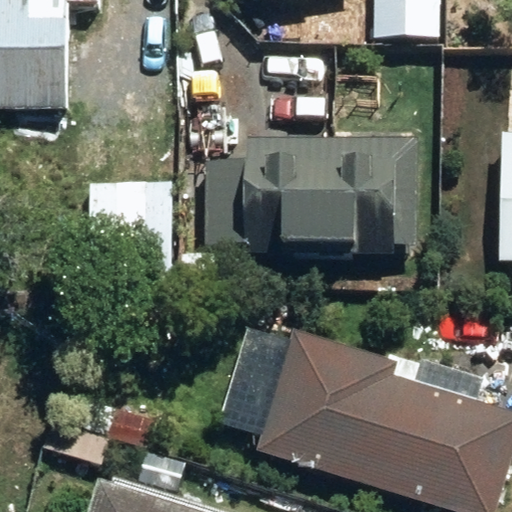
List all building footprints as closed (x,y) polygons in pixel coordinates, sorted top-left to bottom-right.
[(0,0),(0,106),(73,109),(78,2),(106,3),(106,0),(0,0)] [(369,0),(368,52),(433,54),(435,0),(369,0)] [(259,249),(426,254),(427,141),(256,140),(256,165),(214,164),(213,246),(258,246),(259,249)] [(97,261),(182,260),(181,184),(96,184),(97,261)] [(217,258),(184,257),(184,281),(217,281),(217,258)] [(264,452),(461,511),(506,511),(511,492),(511,411),(403,379),(408,363),(302,330),(264,452)] [(82,430),(151,449),(158,426),(174,430),(181,406),(129,392),(129,389),(96,380),(82,430)] [(99,439),(55,426),(48,450),(91,463),(99,439)] [(150,456),(115,445),(108,469),(142,480),(150,456)] [(104,511),(218,511),(115,479),(104,511)]
